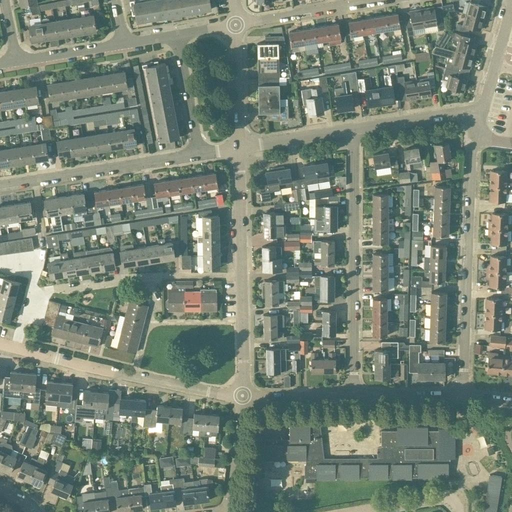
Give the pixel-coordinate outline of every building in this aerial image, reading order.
[(211,9),(209,0),(147,0),(130,3),(132,16),(135,15),(136,22),(211,9)] [(469,1),(466,13),(483,18),(486,6),(469,1)] [(40,13),(38,5),(30,7),(32,15),(40,13)] [(422,9),(425,27),(436,25),(437,30),(443,29),(441,17),(435,18),(433,7),(422,9)] [(425,27),(422,9),(409,11),(411,22),(405,23),(407,35),(414,34),(413,29),(425,27)] [(385,15),(387,29),(388,35),(393,34),(393,29),(400,27),(397,13),(385,15)] [(483,18),(466,13),(463,25),(457,23),(456,29),(468,32),(470,27),(480,29),(483,18)] [(80,17),(82,32),(95,30),(93,15),(80,17)] [(387,29),(385,15),(373,17),(375,31),(387,29)] [(82,32),(80,17),(67,19),(70,34),(82,32)] [(375,31),(373,17),(360,19),(363,34),(375,31)] [(42,23),(44,38),(57,36),(55,21),(49,22),(48,18),(41,19),(42,23)] [(70,34),(67,19),(55,21),(57,36),(70,34)] [(363,34),(360,19),(348,22),(350,36),(363,34)] [(44,38),(42,23),(29,25),(31,41),(44,38)] [(326,26),(328,40),(329,45),(341,43),(338,24),(326,26)] [(328,40),(326,26),(313,28),(317,47),(322,46),(322,41),(328,40)] [(317,47),(313,28),(301,30),(304,49),(317,47)] [(304,49),(301,30),(289,32),(292,51),(304,49)] [(456,51),(473,56),(476,44),(474,44),(475,38),(455,32),(453,38),(453,40),(453,42),(454,44),(456,45),(457,46),(456,51)] [(257,58),(278,57),(278,43),(284,43),(283,36),(264,36),(265,44),(257,44),(257,58)] [(391,50),(388,38),(382,39),(385,52),(391,50)] [(429,51),(414,53),(416,61),(430,58),(429,51)] [(449,55),(445,67),(458,70),(460,65),(470,68),(473,56),(456,51),(454,57),(449,55)] [(392,54),(393,62),(403,60),(401,53),(392,54)] [(393,62),(392,54),(382,56),(384,63),(393,62)] [(279,71),(278,57),(257,58),(257,72),(265,72),(265,78),(279,78),(279,71)] [(368,58),(369,66),(378,64),(377,57),(368,58)] [(369,66),(368,58),(358,60),(359,68),(369,66)] [(145,63),(159,141),(179,137),(165,63),(158,64),(157,61),(145,63)] [(333,65),(334,72),(344,70),(342,63),(333,65)] [(133,66),(147,143),(152,142),(137,65),(133,66)] [(334,72),(333,65),(324,66),(325,73),(334,72)] [(308,69),(310,76),(319,74),(318,67),(308,69)] [(458,70),(445,67),(442,79),(448,81),(446,87),(464,91),(467,80),(456,77),(458,70)] [(310,76),(308,69),(299,70),(300,78),(310,76)] [(346,73),(348,81),(341,82),(342,88),(334,89),(335,95),(337,111),(339,111),(340,113),(345,112),(346,109),(353,108),(351,94),(359,93),(355,71),(346,73)] [(416,80),(419,97),(431,96),(430,84),(435,84),(434,71),(427,72),(428,78),(416,80)] [(124,72),(111,75),(114,89),(126,87),(126,90),(134,89),(131,77),(125,78),(124,72)] [(378,88),(380,104),(394,102),(392,86),(397,86),(395,74),(384,75),(386,87),(378,88)] [(114,89),(111,75),(98,77),(101,91),(114,89)] [(419,97),(416,80),(404,81),(404,76),(398,77),(400,89),(406,88),(407,99),(419,97)] [(101,91),(98,77),(86,79),(88,93),(101,91)] [(321,92),(328,91),(325,77),(318,78),(319,89),(311,90),(312,98),(307,99),(309,115),(323,113),(321,105),(323,105),(321,92)] [(265,78),(265,85),(258,85),(258,99),(279,99),(279,78),(265,78)] [(380,104),(378,88),(371,89),(369,78),(358,79),(360,91),(365,90),(367,106),(380,104)] [(88,93),(86,79),(73,81),(75,95),(88,93)] [(75,95),(73,81),(60,83),(62,97),(75,95)] [(62,97),(60,83),(47,85),(50,100),(62,97)] [(21,89),(23,104),(38,102),(35,87),(21,89)] [(23,104),(21,89),(7,91),(9,106),(23,104)] [(0,107),(9,106),(7,91),(0,92),(0,107)] [(128,106),(137,104),(135,96),(126,98),(128,106)] [(279,99),(258,99),(258,113),(266,113),(266,120),(287,119),(287,105),(279,106),(279,99)] [(130,109),(131,115),(132,122),(139,120),(137,108),(130,109)] [(44,127),(49,126),(53,126),(52,115),(43,116),(44,127)] [(42,129),(41,130),(43,141),(51,140),(51,137),(49,126),(44,127),(42,127),(42,129)] [(123,146),(128,145),(129,148),(135,147),(135,144),(133,129),(121,130),(123,146)] [(123,146),(121,130),(108,133),(110,148),(123,146)] [(110,148),(108,133),(95,135),(98,150),(110,148)] [(98,150),(95,135),(82,137),(85,152),(98,150)] [(85,152),(82,137),(69,139),(72,154),(85,152)] [(72,154),(69,139),(56,141),(59,157),(72,154)] [(451,159),(448,142),(434,145),(437,161),(429,162),(432,180),(445,177),(442,160),(451,159)] [(32,145),(34,160),(47,158),(44,143),(32,145)] [(0,145),(0,165),(8,164),(6,149),(5,145),(0,145)] [(19,147),(21,162),(34,160),(32,145),(19,147)] [(19,147),(6,149),(8,164),(21,162),(19,147)] [(421,167),(418,147),(403,150),(407,170),(421,167)] [(389,157),(388,152),(373,155),(375,168),(389,165),(391,175),(398,173),(398,163),(397,163),(396,156),(389,157)] [(327,166),(327,162),(315,164),(318,182),(329,180),(328,175),(334,174),(332,165),(327,166)] [(318,182),(315,164),(303,166),(305,179),(306,184),(312,183),(318,182)] [(289,168),(285,169),(283,167),(277,168),(280,188),(291,187),(290,180),(291,180),(289,168)] [(280,188),(277,168),(271,169),(270,171),(265,172),(267,184),(259,185),(261,201),(270,200),(268,190),(274,189),(280,188)] [(398,172),(399,183),(411,181),(409,171),(398,172)] [(511,179),(505,179),(506,171),(491,171),(490,186),(511,186),(511,179)] [(203,175),(205,189),(217,187),(215,173),(203,175)] [(205,189),(203,175),(190,177),(193,191),(205,189)] [(193,191),(190,177),(178,179),(180,193),(193,191)] [(180,193),(178,179),(166,181),(168,195),(180,193)] [(168,195),(166,181),(153,183),(156,196),(168,195)] [(131,186),(134,200),(146,198),(143,184),(131,186)] [(402,205),(405,205),(411,205),(411,184),(403,185),(402,205)] [(435,185),(435,198),(449,198),(450,186),(435,185)] [(131,186),(119,188),(121,202),(134,200),(131,186)] [(511,186),(490,186),(489,201),(505,202),(505,194),(511,193),(511,186)] [(121,202),(119,188),(107,190),(109,204),(121,202)] [(307,188),(300,189),(301,200),(309,199),(307,188)] [(319,190),(320,198),(333,195),(332,188),(319,190)] [(301,200),(300,189),(292,190),(294,201),(301,200)] [(109,204),(107,190),(94,192),(96,208),(102,207),(102,205),(109,204)] [(82,214),(87,214),(83,193),(71,195),(73,211),(78,210),(79,215),(82,214)] [(373,206),(388,206),(388,194),(373,194),(373,206)] [(73,211),(71,195),(58,197),(60,213),(73,211)] [(62,224),(60,213),(58,197),(44,200),(47,215),(54,214),(56,225),(52,226),(53,232),(63,230),(62,224)] [(207,199),(208,206),(218,205),(216,197),(207,199)] [(315,217),(336,218),(336,205),(328,205),(328,198),(315,198),(315,206),(315,217)] [(435,198),(434,210),(449,210),(449,198),(435,198)] [(208,206),(207,199),(198,201),(199,208),(208,206)] [(182,203),(184,210),(193,209),(192,201),(182,203)] [(300,201),(284,203),(285,210),(299,208),(300,201)] [(17,204),(19,220),(32,218),(29,202),(17,204)] [(184,210),(182,203),(173,204),(174,212),(184,210)] [(19,220),(17,204),(4,206),(7,222),(19,220)] [(152,207),(153,215),(163,213),(162,206),(152,207)] [(373,218),(388,218),(388,206),(373,206),(373,218)] [(153,215),(152,207),(142,209),(144,216),(153,215)] [(202,229),(218,229),(218,216),(212,216),(211,210),(198,212),(198,217),(202,217),(202,229)] [(434,210),(434,222),(449,223),(449,210),(434,210)] [(93,213),(95,225),(101,224),(99,212),(93,213)] [(263,224),(283,224),(283,213),(277,213),(277,212),(263,213),(263,224)] [(95,225),(93,213),(87,214),(82,214),(84,226),(95,225)] [(121,220),(120,213),(110,214),(112,222),(121,220)] [(489,220),(489,228),(507,229),(508,213),(492,213),(492,221),(489,220)] [(336,218),(315,217),(315,229),(323,229),(323,230),(336,230),(336,218)] [(373,231),(388,231),(388,218),(373,218),(373,231)] [(131,230),(129,222),(122,223),(123,231),(131,230)] [(449,223),(434,222),(433,235),(448,235),(449,223)] [(283,224),(263,224),(264,236),(277,236),(283,235),(283,224)] [(115,240),(112,225),(101,227),(102,233),(106,232),(108,241),(115,240)] [(288,235),(288,241),(299,240),(299,234),(310,234),(310,225),(299,225),(299,234),(288,235)] [(21,229),(22,237),(36,234),(35,227),(21,229)] [(507,229),(489,228),(488,235),(491,236),(491,244),(506,244),(507,229)] [(197,242),(202,242),(218,242),(218,229),(202,229),(202,236),(197,236),(197,242)] [(388,231),(373,231),(373,243),(388,243),(388,231)] [(299,234),(299,240),(299,242),(310,242),(310,234),(299,234)] [(410,239),(404,239),(404,247),(398,247),(398,257),(409,257),(410,239)] [(412,239),(411,256),(417,256),(417,249),(423,249),(423,239),(412,239)] [(159,241),(159,245),(162,260),(174,258),(172,242),(165,244),(165,240),(159,241)] [(300,248),(299,242),(299,240),(288,241),(284,241),(285,249),(300,248)] [(314,252),(320,252),(334,252),(334,240),(321,240),(314,240),(314,252)] [(203,255),(218,255),(218,242),(202,242),(203,255)] [(136,264),(134,249),(133,244),(119,247),(123,266),(136,264)] [(146,247),(149,262),(162,260),(159,245),(146,247)] [(430,245),(430,257),(445,258),(446,245),(430,245)] [(262,258),(281,258),(281,252),(281,246),(274,246),(262,246),(262,258)] [(134,249),(136,264),(149,262),(146,247),(134,249)] [(110,248),(99,250),(103,269),(115,267),(112,250),(112,249),(111,249),(111,248),(110,248)] [(87,252),(90,271),(103,269),(99,250),(87,252)] [(74,254),(75,258),(77,273),(90,271),(87,252),(74,254)] [(334,252),(320,252),(320,258),(314,258),(314,264),(321,264),(333,265),(334,252)] [(373,253),(373,266),(388,266),(388,253),(373,253)] [(61,260),(64,275),(77,273),(75,258),(69,259),(68,254),(61,255),(62,260),(61,260)] [(187,255),(181,255),(182,268),(191,268),(190,255),(187,255)] [(218,255),(203,255),(203,268),(219,268),(218,255)] [(487,264),(487,271),(505,272),(506,256),(491,256),(490,264),(487,264)] [(430,257),(430,269),(445,270),(445,258),(430,257)] [(281,258),(262,258),(262,270),(275,270),(275,269),(281,269),(281,258)] [(64,275),(61,260),(48,262),(51,277),(64,275)] [(285,266),(286,275),(299,274),(299,269),(299,266),(285,266)] [(373,278),(388,278),(388,266),(373,266),(373,278)] [(429,282),(431,282),(445,282),(445,270),(430,269),(429,280),(429,282)] [(505,272),(487,271),(487,278),(490,278),(489,286),(505,287),(505,272)] [(299,274),(286,275),(286,282),(299,282),(299,277),(299,274)] [(320,287),(333,287),(334,275),(320,275),(320,276),(314,276),(314,287),(320,287)] [(431,286),(431,282),(429,282),(429,280),(422,280),(422,276),(411,275),(410,294),(416,294),(416,286),(421,286),(431,286)] [(0,290),(15,295),(16,290),(20,291),(21,284),(18,283),(18,282),(3,278),(1,284),(0,283),(0,290)] [(388,290),(388,278),(373,278),(373,290),(388,290)] [(261,285),(262,292),(284,292),(283,280),(277,280),(264,280),(264,284),(261,285)] [(185,311),(184,291),(184,287),(184,281),(176,281),(176,283),(172,283),(172,289),(168,289),(168,301),(166,302),(166,308),(168,309),(168,311),(169,311),(185,311)] [(333,299),(333,287),(320,287),(320,293),(314,293),(314,298),(320,299),(333,299)] [(200,310),(216,310),(215,289),(200,289),(200,291),(200,310)] [(0,290),(0,304),(12,307),(15,295),(0,290)] [(184,291),(185,311),(200,310),(200,291),(184,291)] [(284,292),(262,292),(262,300),(265,301),(265,304),(278,304),(278,303),(284,303),(284,298),(284,292)] [(431,292),(430,304),(446,305),(446,292),(431,292)] [(299,301),(299,305),(311,305),(311,296),(299,296),(299,301)] [(373,298),(373,311),(387,311),(387,298),(373,298)] [(486,299),(485,314),(504,315),(504,307),(501,307),(502,299),(486,299)] [(48,300),(47,306),(58,309),(60,303),(48,300)] [(129,301),(125,316),(143,321),(147,306),(129,301)] [(400,311),(408,311),(408,303),(400,303),(400,311)] [(12,307),(0,304),(0,318),(9,320),(12,307)] [(430,304),(430,316),(445,317),(446,305),(430,304)] [(47,306),(45,311),(57,314),(58,309),(47,306)] [(322,322),(335,322),(335,310),(322,310),(316,310),(316,316),(322,316),(322,322)] [(45,311),(44,317),(55,320),(56,316),(57,314),(45,311)] [(373,311),(373,324),(387,324),(387,311),(373,311)] [(407,319),(408,311),(400,311),(399,319),(407,319)] [(263,326),(276,326),(276,320),(282,320),(282,314),(276,315),(276,314),(263,314),(263,326)] [(504,315),(485,314),(485,329),(501,330),(501,321),(504,322),(504,315)] [(56,316),(55,320),(53,326),(51,335),(67,339),(72,320),(56,316)] [(125,316),(121,332),(139,337),(143,321),(125,316)] [(430,316),(430,328),(445,329),(445,317),(430,316)] [(42,323),(53,326),(55,320),(44,317),(42,323)] [(72,320),(67,339),(82,342),(87,324),(72,320)] [(335,334),(335,322),(322,322),(322,328),(316,328),(316,333),(322,333),(322,334),(335,334)] [(102,328),(87,324),(82,342),(98,346),(102,328)] [(387,324),(373,324),(372,336),(387,336),(387,324)] [(276,326),(263,326),(264,339),(276,338),(282,337),(282,332),(276,332),(276,326)] [(399,335),(407,335),(407,327),(399,327),(399,335)] [(445,329),(430,328),(429,341),(444,341),(445,329)] [(139,337),(121,332),(116,331),(112,346),(135,352),(139,337)] [(505,348),(505,346),(511,346),(511,338),(506,338),(506,336),(490,334),(489,346),(505,348)] [(374,350),(374,364),(389,364),(389,357),(397,358),(397,342),(380,342),(380,350),(374,350)] [(481,353),(482,344),(475,343),(474,352),(481,353)] [(409,371),(417,372),(418,362),(419,362),(419,352),(421,352),(421,345),(410,344),(409,371)] [(266,361),(285,360),(285,354),(285,348),(278,348),(266,348),(266,361)] [(323,372),(323,358),(316,358),(316,353),(311,353),(311,359),(310,359),(310,372),(323,372)] [(323,358),(323,372),(335,372),(335,370),(338,370),(338,359),(335,359),(335,358),(334,358),(334,353),(329,353),(329,358),(323,358)] [(502,373),(504,356),(488,354),(487,372),(502,373)] [(511,356),(504,356),(502,373),(511,374),(511,359),(511,356)] [(285,360),(266,361),(266,372),(279,372),(286,371),(285,360)] [(417,378),(431,378),(431,362),(419,362),(418,362),(417,372),(417,378)] [(444,362),(431,362),(431,378),(444,378),(444,362)] [(389,364),(374,364),(374,378),(397,378),(397,371),(389,371),(389,364)] [(21,395),(23,373),(11,372),(10,378),(4,378),(3,394),(21,395)] [(35,374),(23,373),(21,395),(27,396),(27,393),(33,394),(35,374)] [(58,406),(60,383),(47,382),(45,404),(58,406)] [(72,384),(60,383),(58,406),(63,406),(64,400),(70,400),(72,384)] [(94,412),(96,392),(83,391),(82,405),(76,404),(75,415),(86,416),(86,417),(94,418),(94,412)] [(107,401),(108,393),(96,392),(94,412),(94,418),(112,420),(114,402),(107,401)] [(38,408),(39,398),(29,398),(29,408),(38,408)] [(120,402),(114,402),(112,420),(118,420),(119,413),(132,414),(133,399),(120,398),(120,402)] [(149,427),(151,409),(145,409),(145,400),(133,399),(132,414),(131,422),(137,423),(138,414),(143,415),(142,426),(149,427)] [(156,410),(151,409),(149,427),(168,429),(169,422),(168,421),(169,406),(157,405),(156,410)] [(179,434),(186,434),(187,417),(181,417),(182,407),(169,406),(168,421),(169,422),(180,423),(179,434)] [(193,418),(187,417),(186,434),(193,435),(193,430),(198,431),(198,435),(205,435),(207,414),(194,413),(193,418)] [(207,414),(205,435),(216,436),(216,430),(218,430),(219,415),(207,414)] [(324,436),(324,437),(329,470),(330,471),(330,472),(331,472),(331,473),(332,473),(333,473),(373,467),(375,483),(458,469),(459,469),(460,468),(461,467),(461,466),(461,465),(456,433),(456,432),(455,431),(454,430),(453,430),(452,430),(447,431),(384,441),(382,425),(327,434),(326,434),(325,434),(325,435),(324,436)] [(25,447),(33,429),(28,427),(25,433),(24,433),(19,444),(25,447)] [(38,431),(33,429),(25,447),(31,450),(36,438),(35,437),(38,431)] [(66,436),(60,434),(48,432),(45,440),(61,447),(66,436)] [(11,445),(8,444),(0,462),(0,469),(9,473),(16,458),(9,455),(12,449),(11,445)] [(203,456),(215,458),(216,447),(203,446),(203,456)] [(160,456),(160,466),(173,465),(173,456),(160,456)] [(37,460),(28,481),(40,486),(46,471),(41,469),(45,460),(38,457),(37,460)] [(198,465),(214,467),(215,458),(199,457),(198,465)] [(17,476),(28,481),(37,460),(31,458),(29,463),(23,461),(17,476)] [(74,478),(65,474),(69,466),(55,461),(46,483),(52,485),(50,491),(66,497),(74,478)] [(497,511),(502,476),(489,475),(483,511),(497,511)] [(177,484),(178,492),(182,491),(183,504),(196,502),(193,481),(184,483),(183,478),(176,479),(177,484)] [(161,492),(163,506),(176,504),(174,492),(178,492),(177,484),(176,479),(169,480),(170,484),(161,486),(161,492)] [(193,481),(196,502),(208,500),(207,488),(210,487),(211,480),(207,480),(206,486),(201,486),(200,480),(193,481)] [(130,510),(127,490),(127,488),(118,490),(117,481),(109,482),(110,486),(112,500),(115,499),(117,511),(130,510)] [(144,486),(145,496),(149,495),(150,508),(163,506),(161,492),(152,493),(151,484),(144,485),(144,486)] [(95,500),(96,511),(109,511),(108,500),(112,500),(110,486),(105,487),(106,490),(94,492),(95,500)] [(127,490),(130,510),(142,508),(141,496),(145,496),(144,486),(128,489),(128,490),(127,490)] [(96,511),(95,500),(83,502),(82,495),(76,496),(77,504),(83,503),(83,511),(96,511)]
